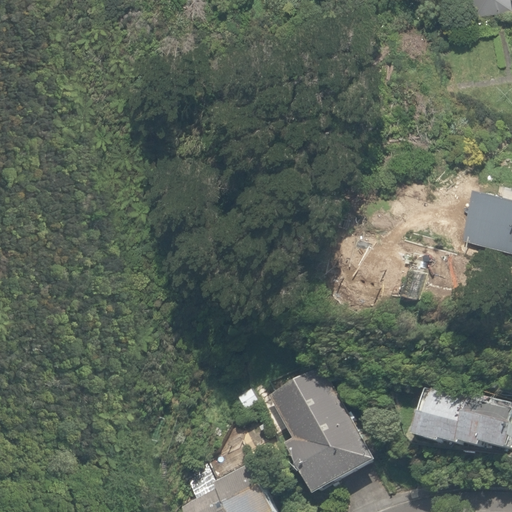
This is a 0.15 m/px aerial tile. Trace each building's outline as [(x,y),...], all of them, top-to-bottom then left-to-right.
[(511,0),(474,0),(477,16),(511,10),(511,0)] [(511,196),(478,188),(464,240),(507,251),(506,253),(511,254),(511,196)] [(359,290),(378,265),(363,254),(353,267),(357,270),(348,282),(359,290)] [(288,445),(319,498),(379,464),(324,368),(271,398),(296,441),(288,445)] [(400,388),(410,390),(412,383),(402,380),(400,388)] [(511,393),(511,383),(504,382),(502,392),(511,393)] [(489,446),(511,452),(511,409),(438,390),(431,418),(425,416),(420,438),(446,445),(446,443),(467,448),(468,446),(488,451),(489,446)] [(242,398),(250,413),(263,405),(255,391),(242,398)] [(188,510),(188,511),(278,511),(257,468),(221,486),(224,492),(188,510)]
